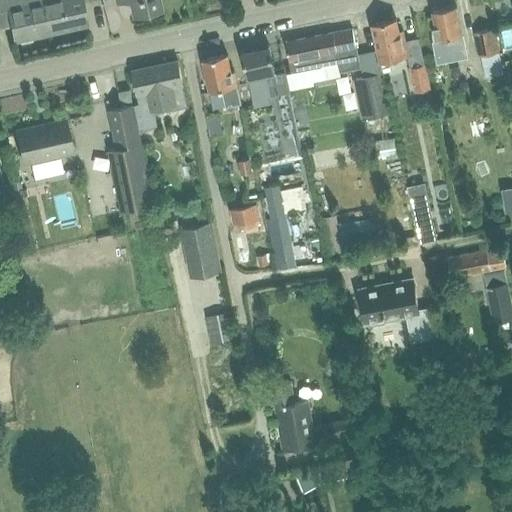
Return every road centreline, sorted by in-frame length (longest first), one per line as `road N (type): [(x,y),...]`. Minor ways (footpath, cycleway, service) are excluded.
road 1 (unclassified): [(184,41),(235,287),(511,233)]
road 2 (unclassified): [(184,41),(375,0)]
road 3 (unclassified): [(0,82),(184,41)]
